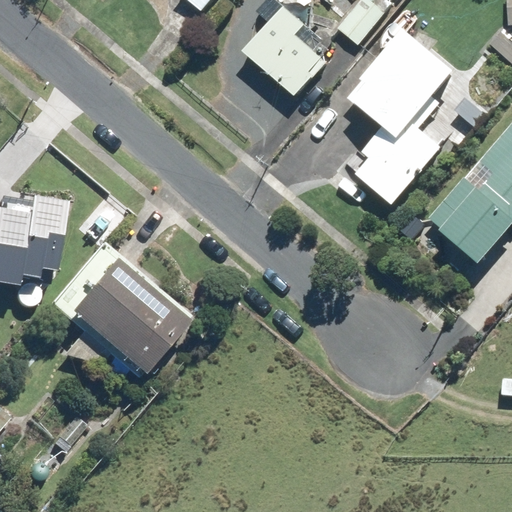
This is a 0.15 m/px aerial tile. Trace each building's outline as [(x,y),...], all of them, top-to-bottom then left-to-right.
[(193,0),(207,11),(216,0),(193,0)] [(294,3),(292,11),(280,0),(270,0),(261,11),(274,23),(250,51),(302,97),(332,63),(327,59),(335,50),(325,42),(327,41),(298,15),(305,13),(307,6),(301,1),(294,3)] [(340,23),(355,4),(349,0),(338,0),(328,13),(340,23)] [(364,0),(342,29),(363,46),(397,3),(392,0),(385,0),(381,6),(374,0),(364,0)] [(511,0),(511,21),(491,43),(511,62),(511,0)] [(460,75),(409,37),(353,102),(386,131),(400,141),(414,124),(460,75)] [(400,141),(386,131),(367,155),(374,160),(360,176),(398,206),(446,152),(414,124),(400,141)] [(469,178),(434,218),(488,264),(511,236),(511,130),(470,179),(469,178)] [(0,294),(57,303),(73,205),(43,200),(46,184),(22,180),(20,195),(4,192),(0,194),(0,294)] [(105,367),(117,352),(145,376),(148,372),(152,375),(198,320),(107,244),(58,303),(90,330),(69,356),(105,367)] [(0,451),(0,433),(13,418),(0,407),(0,457),(3,454),(0,451)] [(78,416),(59,437),(71,447),(89,426),(78,416)]
